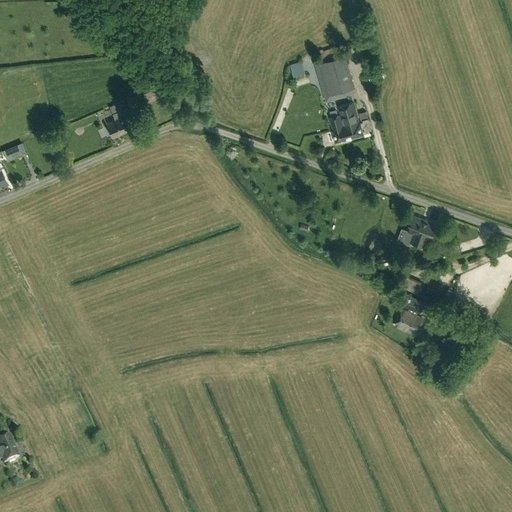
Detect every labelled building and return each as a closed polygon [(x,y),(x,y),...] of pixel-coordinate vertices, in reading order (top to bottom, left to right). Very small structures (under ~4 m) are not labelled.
[(355,87),(345,54),(319,62),(329,94),(355,87)] [(377,64),(369,67),(369,69),(366,69),(370,83),(382,80),(377,64)] [(297,75),(300,82),(314,75),(311,68),(297,75)] [(134,71),(138,81),(143,79),(139,69),(134,71)] [(140,84),(141,85),(132,88),(137,99),(145,96),(145,97),(165,89),(161,76),(140,84)] [(129,98),(109,107),(112,113),(123,108),(122,106),(131,102),(129,98)] [(372,131),(366,111),(359,113),(361,122),(360,122),(360,123),(359,123),(354,103),(337,108),(339,115),(329,118),(336,141),(372,131)] [(106,124),(112,138),(129,130),(125,121),(131,118),(126,108),(112,114),(114,120),(106,124)] [(8,148),(12,158),(25,153),(21,143),(8,148)] [(419,246),(427,222),(416,218),(410,234),(415,235),(412,244),(419,246)] [(438,226),(427,222),(419,246),(426,249),(429,241),(432,242),(438,226)] [(422,268),(440,262),(437,250),(419,256),(419,257),(404,262),(406,271),(421,267),(422,268)] [(395,285),(401,287),(405,278),(400,276),(395,285)] [(440,285),(428,280),(423,289),(436,295),(440,285)] [(448,284),(441,299),(442,300),(440,304),(446,307),(455,288),(448,284)] [(401,305),(421,313),(426,301),(405,293),(401,305)] [(414,335),(422,319),(403,309),(395,325),(414,335)] [(436,322),(452,330),(456,323),(440,315),(436,322)] [(0,461),(3,460),(5,465),(20,458),(11,437),(0,441),(0,461)]
